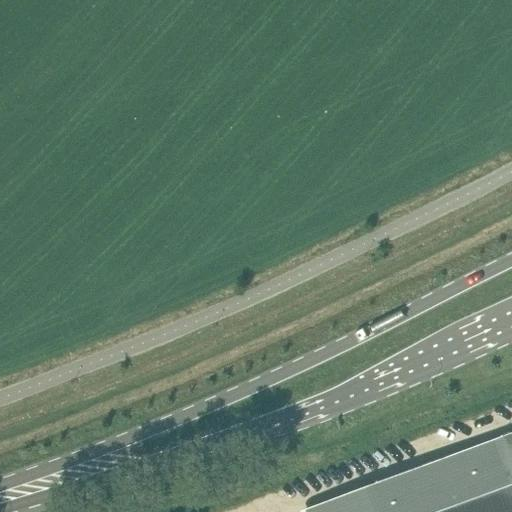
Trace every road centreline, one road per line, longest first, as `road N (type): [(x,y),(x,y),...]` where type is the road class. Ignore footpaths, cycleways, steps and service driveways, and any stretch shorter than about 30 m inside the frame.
road 1 (primary): [(511,260),(333,351),(0,491)]
road 2 (primary): [(0,498),(315,408),(511,318)]
